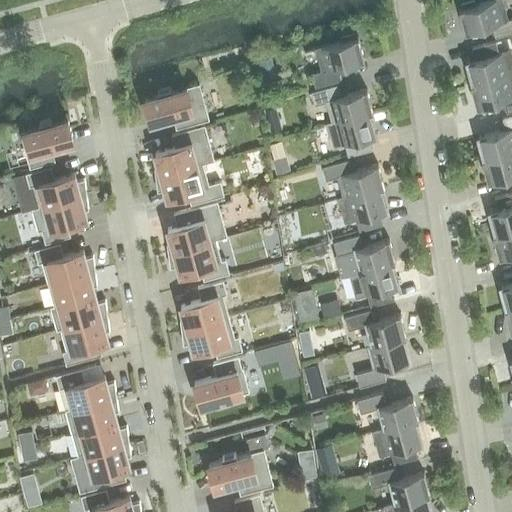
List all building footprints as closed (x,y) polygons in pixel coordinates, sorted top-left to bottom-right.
[(511,18),(506,20),(500,0),(492,0),(475,5),(474,0),(461,4),(462,8),(459,9),(465,32),(492,25),(495,37),(511,32),(511,18)] [(338,67),(364,60),(358,37),(355,38),(353,33),(341,37),(342,41),(317,48),(323,70),(311,73),(315,86),(341,79),(338,67)] [(469,59),(467,60),(474,83),(474,84),(511,74),(511,73),(511,60),(509,50),(499,53),(495,41),(471,47),(475,59),(469,61),(469,59)] [(474,83),(470,84),(477,107),(503,100),(507,112),(511,110),(511,73),(511,74),(474,84),(474,83)] [(199,83),(172,91),(171,87),(157,90),(158,94),(144,98),(150,121),(172,115),(176,128),(209,119),(199,83)] [(326,101),(331,122),(369,112),(369,113),(373,112),(367,89),(340,96),(337,84),(311,91),(314,105),(326,101)] [(256,93),(243,95),(246,109),(258,107),(256,93)] [(345,143),(348,155),(372,149),(368,137),(374,135),(374,137),(376,136),(369,113),(369,112),(331,122),(328,123),(334,146),(345,143)] [(479,135),(485,158),(485,159),(511,151),(511,114),(502,117),(506,129),(480,136),(480,135),(479,135)] [(278,117),(267,119),(270,130),(281,127),(278,117)] [(20,132),(30,168),(55,161),(51,148),(74,142),(67,119),(52,123),(51,119),(38,123),(39,126),(20,132)] [(153,161),(155,176),(202,163),(214,160),(204,125),(171,134),(175,146),(154,152),(157,160),(153,161)] [(511,151),(485,159),(485,158),(482,159),(488,183),(511,175),(511,151)] [(285,155),(273,158),(277,173),(289,170),(285,155)] [(337,176),(342,197),(343,198),(380,187),(381,188),(384,187),(378,164),(351,171),(348,159),(322,166),(326,179),(337,176)] [(202,163),(155,176),(157,191),(165,189),(167,197),(187,191),(191,203),(223,194),(220,181),(208,184),(202,163)] [(33,185),(39,206),(86,193),(84,179),(76,181),(74,173),(54,179),(51,166),(26,173),(29,187),(33,185)] [(356,218),(359,230),(383,224),(380,212),(385,210),(386,212),(387,211),(381,188),(380,187),(343,198),(342,197),(339,198),(345,221),(356,218)] [(496,234),(511,229),(511,192),(494,198),(497,209),(491,211),(491,210),(490,210),(496,233),(496,234)] [(86,193),(39,206),(31,208),(38,231),(41,230),(45,243),(70,236),(66,223),(87,217),(84,210),(88,209),(86,193)] [(168,252),(215,239),(227,236),(217,201),(173,213),(177,225),(167,228),(169,236),(166,237),(168,252)] [(511,229),(496,234),(496,233),(493,234),(499,257),(511,253),(511,229)] [(355,249),(361,270),(361,271),(392,262),(392,263),(395,262),(389,239),(362,246),(359,234),(333,241),(337,254),(355,249)] [(221,260),(215,239),(168,252),(170,267),(178,265),(180,273),(200,267),(204,279),(229,272),(225,259),(221,260)] [(48,283),(95,270),(93,255),(85,257),(83,250),(63,255),(59,243),(34,250),(38,263),(42,262),(48,283)] [(282,262),(272,265),(274,272),(283,269),(282,262)] [(361,271),(361,270),(350,273),(356,296),(367,293),(370,305),(394,299),(391,287),(396,285),(397,286),(398,286),(392,263),(392,262),(361,271)] [(50,306),(50,307),(95,294),(93,286),(97,285),(95,270),(48,283),(54,305),(50,306)] [(181,329),(228,316),(222,295),(226,294),(222,280),(197,287),(201,300),(180,305),(183,313),(179,314),(181,329)] [(317,283),(295,287),(300,318),(322,314),(317,283)] [(507,308),(507,309),(511,307),(511,283),(503,286),(502,284),(501,285),(507,308)] [(95,294),(50,307),(56,329),(107,315),(105,300),(97,302),(95,294)] [(338,299),(321,304),(324,316),(341,312),(338,299)] [(0,306),(0,320),(10,319),(8,305),(0,306)] [(366,324),(372,345),(403,337),(403,338),(406,337),(400,314),(373,321),(370,309),(344,316),(348,329),(366,324)] [(107,315),(56,329),(56,330),(60,329),(66,350),(62,351),(66,364),(101,354),(98,342),(108,339),(105,331),(109,330),(107,315)] [(228,316),(181,329),(183,344),(191,342),(193,350),(213,344),(217,357),(242,350),(238,336),(234,337),(228,316)] [(0,335),(13,333),(10,319),(0,320),(0,335)] [(360,386),(386,379),(382,367),(408,360),(408,361),(409,361),(403,338),(403,337),(372,345),(368,346),(374,368),(356,373),(360,386)] [(291,339),(255,349),(259,364),(278,358),(284,378),(300,373),(291,339)] [(312,344),(302,346),(304,355),(314,353),(312,344)] [(194,381),(200,404),(215,400),(216,404),(229,400),(228,397),(249,391),(242,368),(238,356),(213,363),(216,375),(194,381)] [(81,368),(56,375),(59,388),(63,387),(69,408),(69,409),(116,396),(114,381),(106,383),(104,375),(84,381),(81,368)] [(45,378),(27,383),(30,395),(48,390),(45,378)] [(323,379),(308,383),(311,395),(326,391),(323,379)] [(378,407),(384,428),(384,429),(415,420),(415,421),(419,420),(412,397),(386,404),(383,392),(357,399),(360,412),(378,407)] [(69,408),(65,409),(71,432),(117,420),(114,412),(118,411),(116,396),(69,409),(69,408)] [(324,412),(313,415),(317,428),(328,425),(324,412)] [(117,420),(71,432),(78,455),(82,454),(81,454),(128,441),(126,425),(119,428),(117,420)] [(390,451),(394,463),(418,457),(414,445),(420,443),(420,444),(422,444),(415,421),(415,420),(384,429),(384,428),(374,431),(380,454),(390,451)] [(18,433),(20,447),(34,444),(32,430),(18,433)] [(78,455),(70,457),(80,492),(91,488),(126,479),(122,466),(129,464),(127,457),(131,456),(128,441),(81,454),(82,454),(78,455)] [(34,444),(20,447),(23,460),(37,458),(34,444)] [(214,487),(237,481),(240,494),(273,485),(263,449),(236,456),(235,452),(222,456),(223,460),(208,464),(214,487)] [(313,449),(300,451),(304,475),(317,474),(313,449)] [(336,459),(320,463),(324,476),(339,471),(336,459)] [(390,482),(395,503),(426,495),(427,496),(430,495),(424,472),(397,479),(394,467),(368,474),(372,487),(390,482)] [(38,487),(24,491),(27,505),(41,501),(38,487)] [(140,511),(139,501),(131,503),(129,495),(109,501),(106,489),(81,496),(84,508),(88,507),(89,511),(140,511)] [(263,511),(259,494),(234,500),(236,511),(263,511)] [(430,511),(427,496),(426,495),(395,503),(385,506),(386,511),(430,511)]
